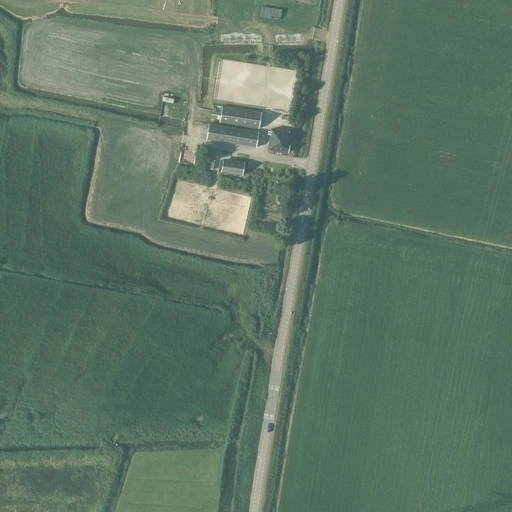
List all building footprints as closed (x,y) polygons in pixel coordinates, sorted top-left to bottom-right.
[(221,107),(219,123),(259,129),(261,113),(221,107)] [(225,143),(228,128),(228,126),(208,123),(206,139),(225,143)] [(258,132),(228,128),(225,143),(255,148),(258,132)] [(287,138),(288,132),(270,129),(267,149),(287,152),(289,144),(287,144),(288,138),(287,138)] [(243,164),(222,161),(220,172),(241,175),(243,164)]
